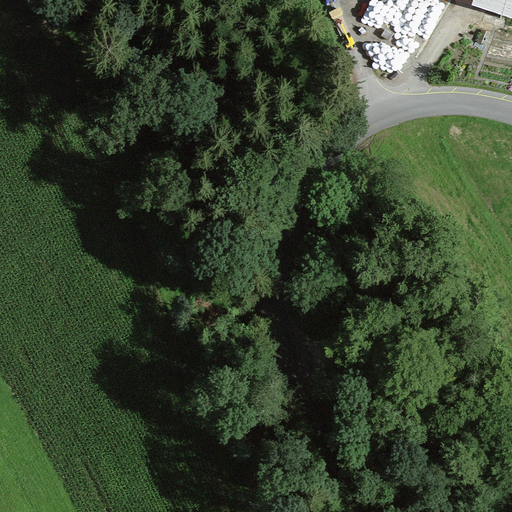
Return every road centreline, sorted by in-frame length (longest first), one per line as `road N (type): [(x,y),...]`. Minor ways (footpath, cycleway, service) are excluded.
road 1 (unclassified): [(355,511),(281,344),(273,262),(279,226),(315,158),(362,118),(448,96),(511,104)]
road 2 (track): [(511,488),(382,395),(281,344)]
road 3 (track): [(383,110),(332,0)]
